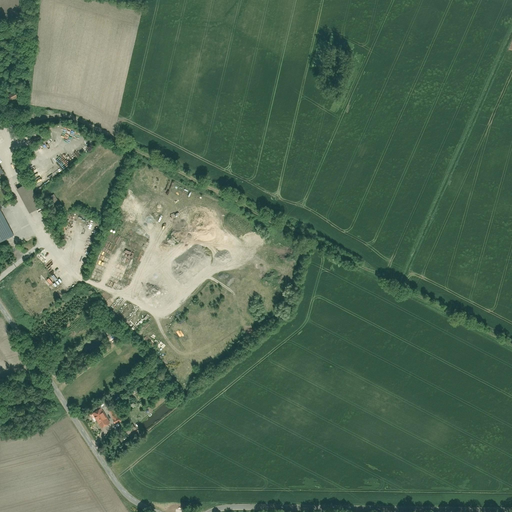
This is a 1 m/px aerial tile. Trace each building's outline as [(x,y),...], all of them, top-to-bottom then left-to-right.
[(7,95),(11,100),(20,94),(16,89),(7,95)] [(17,188),(30,213),(43,206),(29,181),(17,188)] [(0,242),(14,235),(0,210),(0,209),(0,242)] [(56,281),(49,286),(52,291),(59,286),(56,281)] [(108,408),(115,424),(121,421),(114,405),(108,408)] [(102,407),(92,413),(101,428),(111,423),(102,407)]
